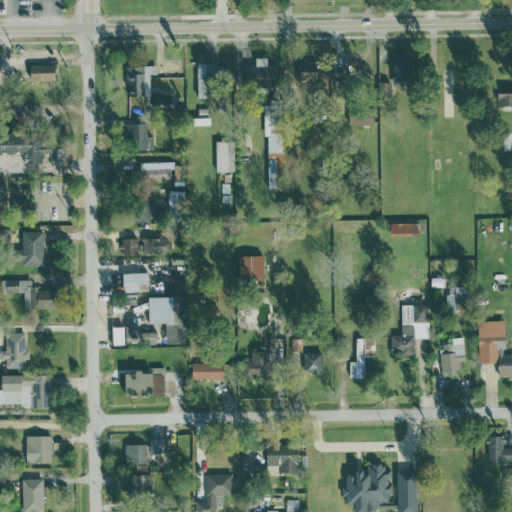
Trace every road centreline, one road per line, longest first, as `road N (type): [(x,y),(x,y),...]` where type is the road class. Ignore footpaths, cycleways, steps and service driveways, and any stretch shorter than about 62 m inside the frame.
road 1 (tertiary): [(0,28),(511,18)]
road 2 (residential): [(86,0),(95,511)]
road 3 (residential): [(94,418),(511,408)]
